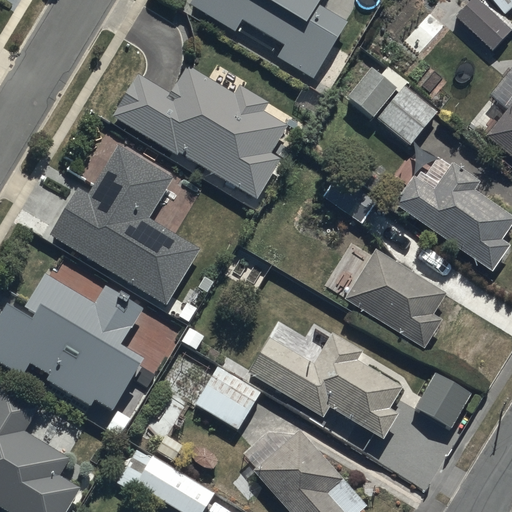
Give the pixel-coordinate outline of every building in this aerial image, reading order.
[(190,0),(188,4),(234,32),(241,22),(283,47),(276,59),(313,81),(348,23),(316,4),(319,0),(190,0)] [(511,30),(511,28),(478,0),(466,0),(453,16),(493,52),(511,30)] [(511,9),(511,0),(487,0),(504,17),(511,9)] [(365,63),(342,90),(409,147),(439,111),(406,82),(398,91),(365,63)] [(139,72),(112,116),(176,156),(178,151),(256,200),(281,159),(269,152),(286,125),(263,110),(269,101),(241,83),(234,94),(188,65),(171,92),(139,72)] [(511,67),(490,94),(510,110),(488,138),(511,157),(511,67)] [(174,179),(114,144),(85,192),(77,187),(47,237),(165,306),(199,248),(150,219),(174,179)] [(452,162),(449,166),(436,156),(419,181),(412,176),(393,203),(415,218),(492,272),(511,245),(501,238),(511,221),(511,217),(473,190),(479,181),(452,162)] [(339,169),(320,194),(362,224),(380,198),(339,169)] [(374,247),(342,298),(425,350),(443,320),(432,313),(446,292),(374,247)] [(10,301),(0,316),(0,362),(20,375),(29,361),(52,375),(47,384),(88,409),(94,399),(113,411),(145,358),(120,343),(143,306),(105,284),(93,304),(44,274),(22,309),(10,301)] [(269,335),(247,373),(323,418),(329,407),(384,439),(399,414),(389,408),(402,387),(357,361),(363,352),(331,333),(313,361),(269,335)] [(216,362),(192,402),(237,430),(262,390),(216,362)] [(437,371),(416,407),(453,428),(473,392),(437,371)] [(0,508),(6,511),(65,511),(80,488),(58,475),(69,457),(25,430),(38,408),(4,387),(0,394),(0,508)] [(299,427),(251,468),(289,511),(360,511),(367,506),(299,427)] [(201,511),(213,492),(151,455),(139,448),(116,486),(131,495),(137,485),(181,511),(201,511)]
